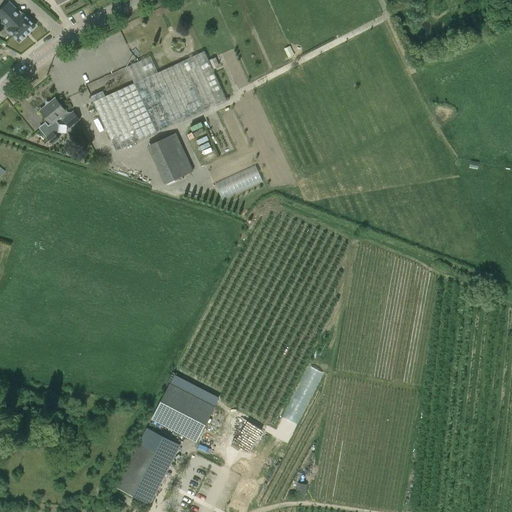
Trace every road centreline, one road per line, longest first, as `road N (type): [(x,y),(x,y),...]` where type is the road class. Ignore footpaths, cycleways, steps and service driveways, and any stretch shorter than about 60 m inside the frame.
road 1 (tertiary): [(142,0),(61,42),(0,93)]
road 2 (track): [(256,511),(288,502),(375,511)]
